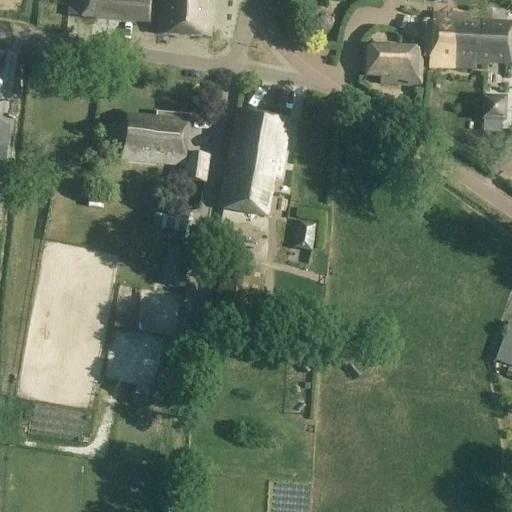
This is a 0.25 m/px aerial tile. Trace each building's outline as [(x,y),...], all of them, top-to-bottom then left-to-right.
[(69,0),(68,16),(79,17),(79,20),(149,25),(150,0),(69,0)] [(159,0),(158,36),(210,39),(212,0),(159,0)] [(471,17),(432,16),(430,69),(476,70),(476,65),(511,66),(511,36),(511,26),(471,25),(471,17)] [(422,54),(363,52),(362,78),(380,79),(380,86),(421,87),(422,54)] [(290,122),(238,112),(220,209),(267,218),(273,184),(278,185),(290,122)] [(190,118),(157,115),(156,120),(125,117),(121,161),(186,167),(185,182),(205,184),(207,159),(187,157),(190,118)] [(189,215),(156,208),(151,229),(184,236),(189,215)] [(171,283),(183,284),(184,252),(171,252),(171,283)] [(265,271),(224,264),(214,322),(255,329),(265,271)]
